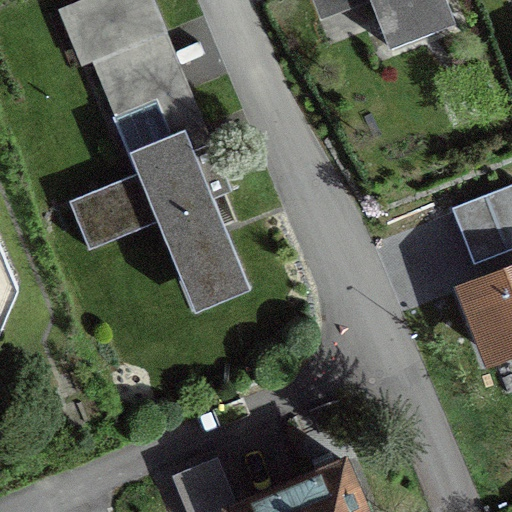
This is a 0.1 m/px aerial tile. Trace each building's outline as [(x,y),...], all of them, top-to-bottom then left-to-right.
[(89,65),(111,120),(167,97),(145,42),(163,35),(148,0),(117,0),(92,10),(110,56),(89,65)] [(451,26),(440,0),(366,0),(386,51),(451,26)] [(192,315),(247,292),(210,202),(228,194),(209,146),(190,153),(181,132),(126,154),(135,176),(66,204),(86,253),(154,224),(192,315)] [(0,296),(14,291),(0,256),(0,296)] [(511,272),(462,292),(488,361),(511,351),(511,272)] [(360,511),(341,465),(226,511),(225,511),(360,511)]
